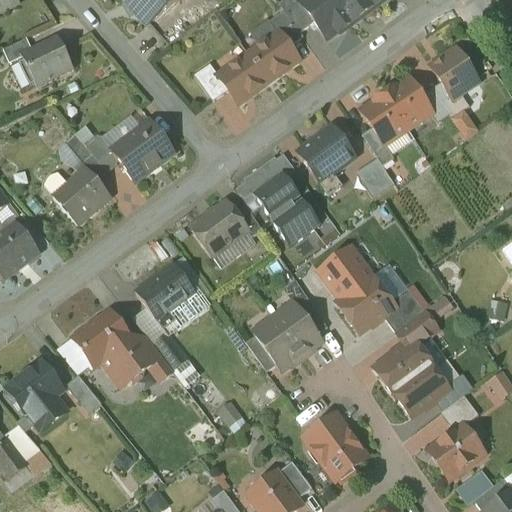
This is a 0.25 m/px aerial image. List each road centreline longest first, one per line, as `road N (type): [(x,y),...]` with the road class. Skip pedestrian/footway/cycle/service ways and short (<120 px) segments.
road 1 (residential): [(437,0),(218,167)]
road 2 (residential): [(218,167),(0,329)]
road 3 (residential): [(73,0),(218,167)]
road 4 (residential): [(401,465),(338,370),(306,393)]
